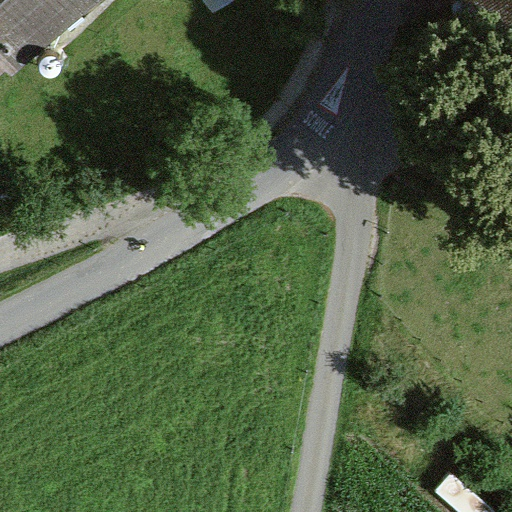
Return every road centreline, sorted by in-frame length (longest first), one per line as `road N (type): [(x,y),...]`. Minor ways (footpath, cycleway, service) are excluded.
road 1 (unclassified): [(0,337),(267,189),(367,78),(403,0)]
road 2 (track): [(315,511),(361,215),(327,122)]
road 3 (track): [(0,272),(107,235),(181,237)]
